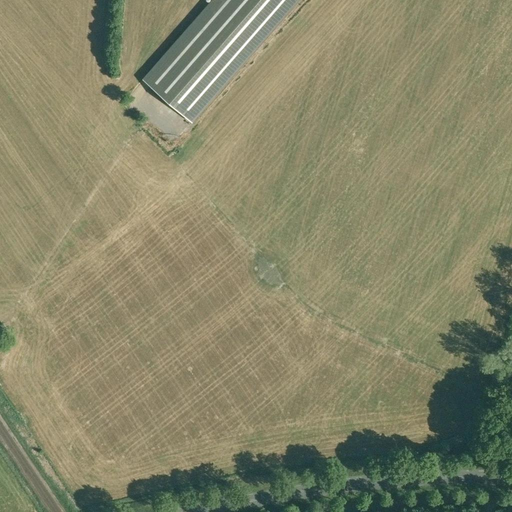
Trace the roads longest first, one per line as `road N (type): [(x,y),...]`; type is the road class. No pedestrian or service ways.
road 1 (primary): [(204,511),(375,483),(511,480)]
road 2 (unclassified): [(328,511),(427,500),(511,501)]
